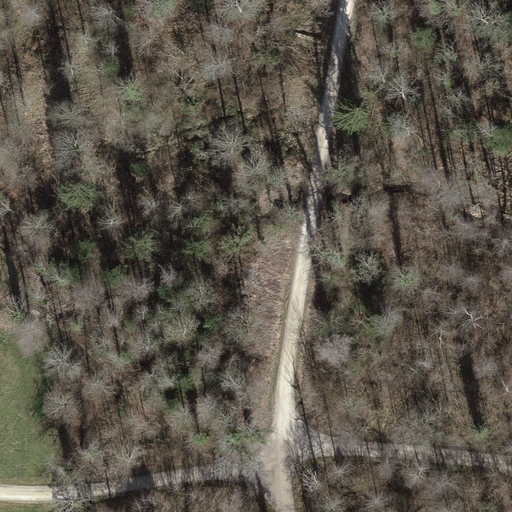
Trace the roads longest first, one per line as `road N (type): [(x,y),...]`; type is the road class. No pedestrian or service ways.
road 1 (track): [(273,440),(349,0)]
road 2 (track): [(273,440),(173,477),(41,495),(0,488)]
road 3 (track): [(511,463),(273,440)]
